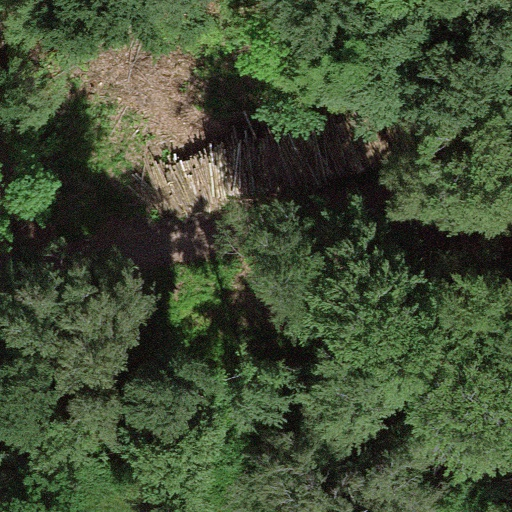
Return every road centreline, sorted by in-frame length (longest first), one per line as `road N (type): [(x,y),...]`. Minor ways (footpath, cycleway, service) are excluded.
road 1 (track): [(364,205),(240,227),(0,249)]
road 2 (track): [(511,371),(364,205)]
road 3 (track): [(511,131),(364,205)]
